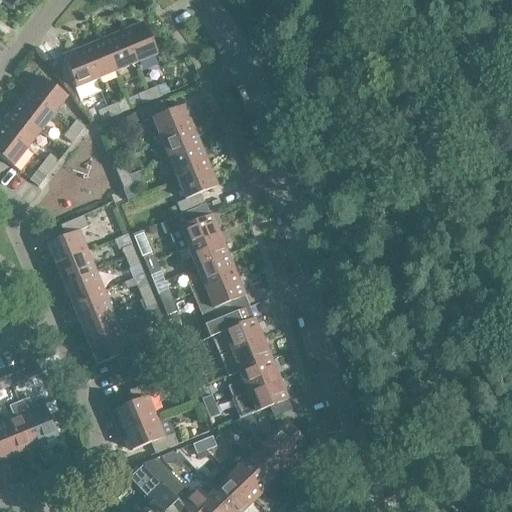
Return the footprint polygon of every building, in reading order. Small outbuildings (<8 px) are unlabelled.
[(0,0),(0,5),(2,3),(10,9),(17,0),(0,0)] [(142,23),(123,31),(136,64),(156,56),(142,23)] [(123,31),(103,39),(116,72),(136,64),(123,31)] [(116,72),(103,39),(83,48),(96,81),(116,72)] [(87,84),(96,81),(83,48),(61,57),(75,89),(87,84)] [(38,77),(25,94),(53,115),(66,99),(38,77)] [(147,91),(151,102),(160,98),(156,87),(147,91)] [(151,102),(147,91),(137,95),(141,106),(151,102)] [(53,115),(25,94),(11,111),(39,133),(53,115)] [(162,102),(138,112),(142,120),(142,122),(151,118),(161,141),(193,128),(184,106),(166,114),(162,102)] [(115,104),(106,108),(110,118),(119,114),(115,104)] [(106,108),(96,112),(100,122),(110,118),(106,108)] [(11,111),(0,125),(0,129),(26,150),(39,133),(11,111)] [(75,120),(69,129),(77,136),(84,127),(75,120)] [(193,128),(161,141),(169,160),(201,147),(193,128)] [(26,150),(0,129),(0,158),(12,168),(26,150)] [(69,129),(62,138),(71,144),(77,136),(69,129)] [(201,147),(169,160),(177,180),(210,167),(201,147)] [(43,163),(51,169),(58,161),(49,155),(43,163)] [(51,169),(43,163),(36,171),(29,180),(37,187),(44,178),(51,169)] [(118,179),(129,175),(125,166),(114,170),(118,179)] [(185,201),(176,204),(177,206),(181,216),(204,206),(200,195),(218,187),(210,167),(177,180),(185,201)] [(129,175),(118,179),(123,190),(133,185),(129,175)] [(122,190),(126,200),(137,195),(134,189),(133,185),(123,190),(122,190)] [(169,221),(164,223),(176,253),(187,248),(220,235),(212,216),(210,216),(205,205),(204,206),(181,216),(169,221)] [(177,206),(165,211),(169,221),(181,216),(177,206)] [(64,237),(45,245),(54,265),(86,252),(78,232),(87,228),(82,217),(64,224),(59,226),(64,237)] [(220,235),(187,248),(191,258),(196,269),(229,256),(220,235)] [(125,260),(135,256),(131,246),(121,250),(125,260)] [(86,252),(54,265),(62,284),(94,272),(86,252)] [(146,267),(157,263),(153,252),(141,257),(146,267)] [(144,276),(135,256),(125,260),(133,281),(144,276)] [(200,280),(188,285),(192,294),(204,289),(237,276),(229,256),(196,269),(200,280)] [(157,263),(146,267),(149,276),(161,271),(157,263)] [(94,272),(62,284),(70,305),(103,292),(94,272)] [(152,296),(144,276),(133,281),(140,300),(152,296)] [(204,289),(192,294),(205,326),(233,315),(235,314),(231,303),(244,297),(245,297),(237,276),(204,289)] [(162,307),(173,303),(165,282),(154,287),(162,307)] [(103,292),(70,305),(78,325),(111,312),(103,292)] [(152,296),(140,300),(141,301),(139,302),(147,321),(160,316),(152,296)] [(173,303),(162,307),(166,316),(177,312),(173,303)] [(111,312),(78,325),(87,345),(119,332),(111,312)] [(205,326),(196,330),(201,342),(211,338),(219,357),(263,339),(255,319),(253,319),(240,325),(235,314),(233,315),(205,326)] [(119,332),(87,345),(95,366),(114,358),(118,370),(142,360),(137,349),(128,353),(119,332)] [(263,339),(219,357),(227,378),(239,373),(272,359),(263,339)] [(188,371),(199,366),(192,351),(182,355),(188,371)] [(242,381),(227,388),(232,399),(280,379),(272,359),(239,373),(242,381)] [(37,364),(7,376),(11,386),(41,374),(37,364)] [(203,376),(199,366),(188,371),(192,380),(203,376)] [(232,399),(230,400),(239,419),(269,407),(286,400),(288,399),(280,379),(232,399)] [(132,403),(114,410),(123,432),(155,418),(146,397),(155,393),(151,382),(128,391),(132,403)] [(205,410),(215,406),(211,396),(201,400),(205,410)] [(28,399),(19,403),(23,413),(32,410),(28,399)] [(23,413),(19,403),(10,407),(14,417),(23,413)] [(43,405),(32,410),(23,413),(37,446),(56,438),(43,405)] [(215,406),(205,410),(209,420),(219,416),(215,406)] [(23,413),(14,417),(3,422),(16,454),(37,446),(23,413)] [(243,423),(248,429),(255,426),(251,416),(242,420),(243,423)] [(155,418),(123,432),(131,451),(149,444),(153,454),(154,455),(177,445),(172,434),(163,438),(155,418)] [(243,423),(242,420),(232,424),(236,434),(248,429),(243,423)] [(0,460),(16,454),(3,422),(0,422),(0,460)] [(259,430),(252,437),(261,446),(286,471),(302,456),(296,450),(305,442),(286,422),(278,431),(277,430),(268,439),(259,430)] [(211,437),(201,441),(205,451),(215,447),(212,439),(211,437)] [(252,437),(245,444),(254,453),(246,461),(270,486),(286,471),(261,446),(252,437)] [(201,441),(191,445),(195,455),(205,451),(201,441)] [(175,452),(160,458),(161,461),(164,464),(179,463),(183,460),(175,452)] [(155,459),(142,465),(143,466),(151,474),(153,476),(159,483),(181,506),(186,510),(187,511),(234,511),(215,491),(206,499),(198,490),(191,497),(160,465),(155,459)] [(246,461),(230,476),(255,501),(270,486),(246,461)] [(223,468),(207,483),(215,491),(234,511),(243,511),(255,501),(230,476),(223,468)] [(153,504),(143,511),(183,511),(186,510),(181,506),(159,483),(153,476),(149,481),(139,490),(153,504)]
